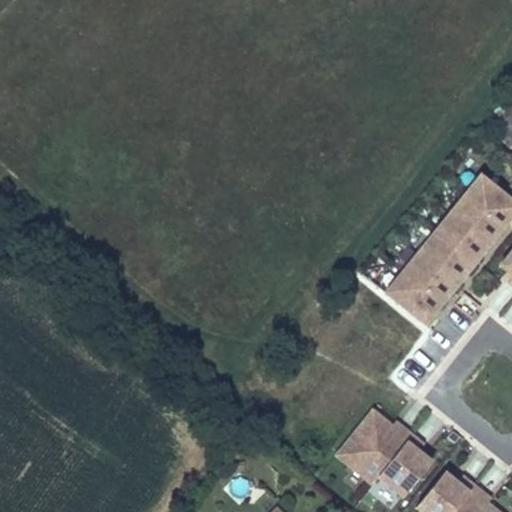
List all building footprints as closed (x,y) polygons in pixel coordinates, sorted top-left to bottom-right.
[(511,118),(499,135),(511,145),(511,118)] [(508,222),(511,216),(511,202),(480,177),(386,294),(425,325),(435,313),(448,296),(460,281),(474,264),(487,248),(508,222)] [(511,288),(511,251),(499,268),(511,278),(507,285),(511,288)] [(377,478),(409,438),(398,429),(394,433),(371,414),(335,457),(371,486),(377,478)] [(402,498),(429,465),(416,454),(421,448),(409,438),(377,478),(402,498)] [(418,511),(453,511),(472,489),(461,479),(455,486),(442,475),(415,509),(418,511)] [(493,511),(481,502),(484,499),(472,489),(453,511),(493,511)]
